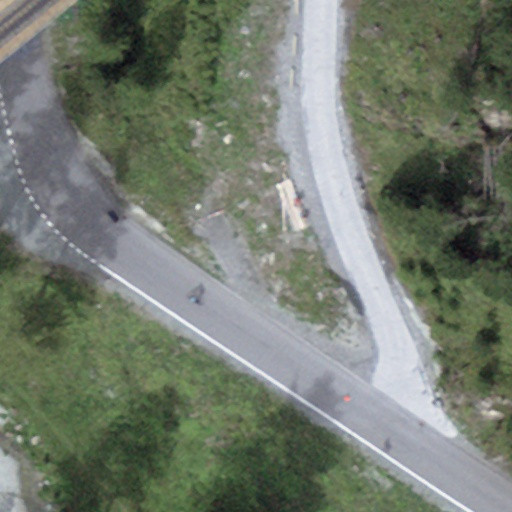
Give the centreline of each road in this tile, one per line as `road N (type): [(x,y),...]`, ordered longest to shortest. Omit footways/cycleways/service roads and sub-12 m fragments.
road 1 (secondary): [(511,506),(90,223),(38,136),(11,0)]
road 2 (track): [(206,305),(302,0)]
